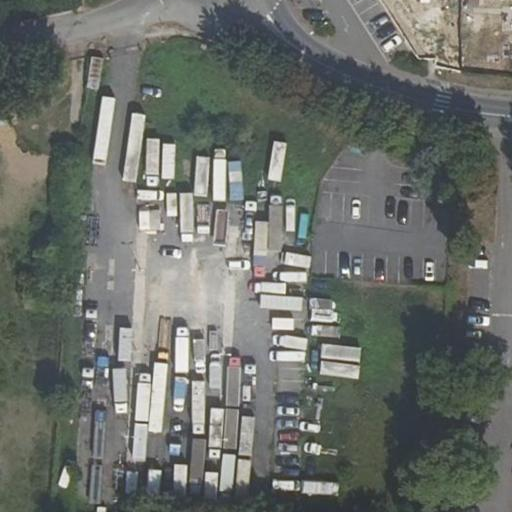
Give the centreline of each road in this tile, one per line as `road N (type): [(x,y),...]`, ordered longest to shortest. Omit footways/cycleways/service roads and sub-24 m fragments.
road 1 (residential): [(511,119),(436,112),(341,69),(298,48),(250,0)]
road 2 (unknown): [(487,364),(511,132)]
road 3 (residential): [(160,0),(118,21),(0,46)]
road 4 (unknown): [(403,97),(381,246)]
road 5 (unknown): [(486,511),(487,364)]
